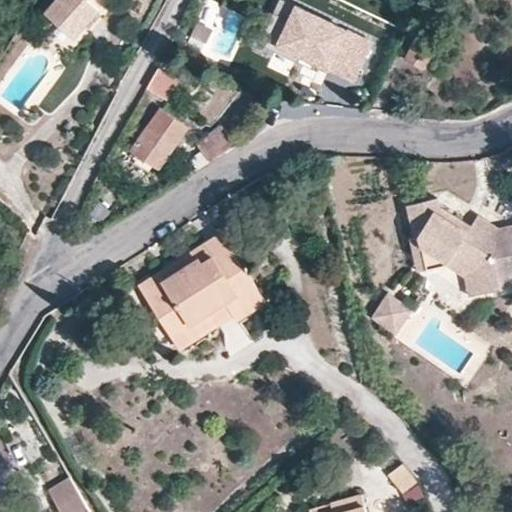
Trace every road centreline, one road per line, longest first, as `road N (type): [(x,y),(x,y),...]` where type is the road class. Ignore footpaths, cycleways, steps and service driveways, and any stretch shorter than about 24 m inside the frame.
road 1 (residential): [(50,277),(79,267),(286,136),(443,141),(511,130)]
road 2 (unknown): [(448,511),(404,436),(311,364),(277,358),(92,374)]
road 3 (residential): [(50,277),(47,253),(179,0)]
